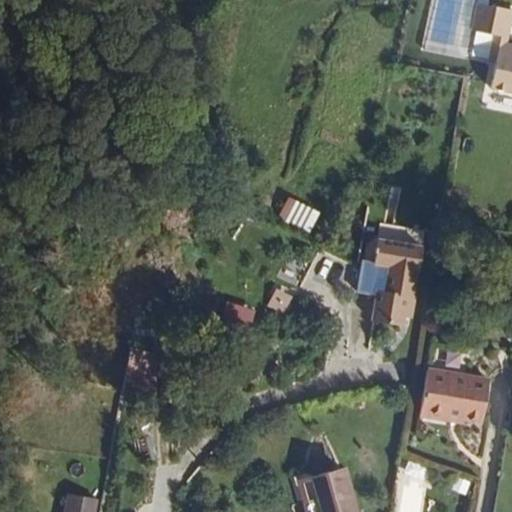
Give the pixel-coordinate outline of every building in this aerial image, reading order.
[(511,45),(505,45),(511,11),(511,10),(478,3),(473,30),(495,35),(501,36),(496,60),(490,88),(511,92),(511,45)] [(501,36),(495,35),(490,59),(496,60),(501,36)] [(307,233),(316,216),(287,201),(279,218),(307,233)] [(411,300),(421,252),(376,244),(373,265),(372,267),(387,269),(383,295),(375,294),(375,300),(371,325),(401,330),(403,313),(410,314),(412,301),(411,300)] [(383,295),(387,269),(372,267),(373,265),(360,263),(355,297),(375,300),(375,294),(383,295)] [(155,350),(131,343),(123,388),(155,391),(155,350)] [(489,380),(427,370),(419,415),(449,420),(450,416),(481,422),(489,380)] [(352,511),(340,469),(312,477),(317,498),(306,501),(308,511),(352,511)] [(300,480),(306,501),(317,498),(312,477),(300,480)] [(64,511),(86,511),(89,497),(68,494),(64,511)]
